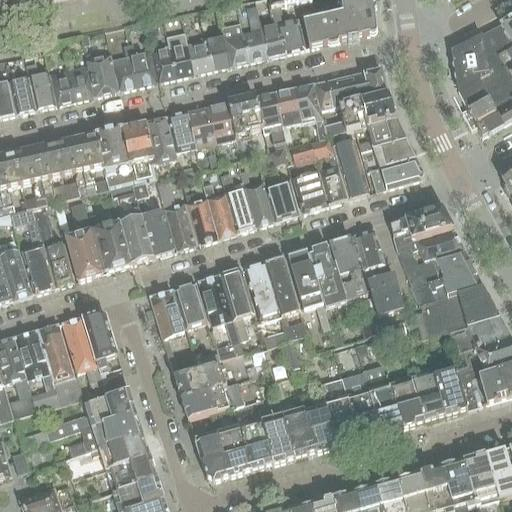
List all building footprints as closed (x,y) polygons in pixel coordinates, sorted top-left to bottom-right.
[(0,0),(0,17),(83,0),(0,0)] [(310,0),(268,0),(271,12),(312,7),(310,0)] [(373,4),(372,0),(336,0),(338,10),(340,9),(373,4)] [(376,34),(373,4),(340,9),(342,18),(347,45),(372,39),(376,34)] [(257,9),(255,10),(267,64),(276,62),(284,60),(285,59),(279,28),(277,22),(261,25),(257,9)] [(242,36),(248,68),(267,64),(255,10),(246,12),(251,34),(242,36)] [(342,18),(320,23),(326,50),(347,45),(342,18)] [(222,31),(224,40),(231,72),(248,68),(242,36),(238,21),(234,22),(236,28),(222,31)] [(496,75),(511,66),(511,64),(511,22),(500,30),(489,36),(492,56),(496,75)] [(309,54),(326,50),(320,23),(303,27),(309,54)] [(298,24),(279,28),(285,59),(300,56),(304,55),(305,55),(298,24)] [(454,76),(492,56),(489,36),(481,40),(454,54),(451,59),(454,76)] [(176,84),(194,80),(187,48),(185,39),(167,42),(169,52),(176,84)] [(81,41),(83,51),(90,49),(88,40),(81,41)] [(224,40),(206,44),(213,76),(214,75),(224,73),(226,73),(230,72),(231,72),(224,40)] [(61,44),(42,48),(44,58),(63,54),(61,44)] [(206,44),(187,48),(194,80),(213,76),(206,44)] [(133,49),(128,50),(138,93),(157,88),(150,56),(135,59),(133,49)] [(110,60),(119,97),(138,93),(128,50),(123,51),(125,62),(112,64),(111,60),(110,60)] [(169,52),(150,56),(157,88),(162,87),(170,85),(176,84),(169,52)] [(458,96),(496,75),(492,56),(454,76),(458,96)] [(96,57),(85,60),(86,66),(87,70),(95,102),(119,97),(110,60),(98,63),(96,57)] [(511,64),(511,66),(496,75),(511,106),(511,64)] [(35,69),(28,71),(37,115),(55,111),(57,111),(50,78),(37,81),(35,69)] [(87,70),(68,74),(76,107),(95,102),(87,70)] [(10,87),(17,120),(37,115),(28,71),(25,72),(27,83),(17,85),(15,74),(6,76),(8,87),(10,87)] [(68,74),(50,78),(57,111),(76,107),(68,74)] [(372,77),(356,81),(362,106),(387,98),(381,75),(372,77)] [(511,125),(511,106),(496,75),(458,96),(458,97),(482,143),(511,125)] [(336,85),(332,86),(339,113),(362,106),(356,81),(336,85)] [(332,86),(314,90),(320,116),(320,117),(339,113),(332,86)] [(0,123),(17,120),(10,87),(8,87),(0,89),(0,123)] [(314,90),(293,95),(301,130),(321,125),(320,117),(320,116),(314,90)] [(289,133),(301,130),(293,95),(274,99),(285,151),(292,149),(289,133)] [(342,127),(325,132),(328,141),(345,137),(363,133),(396,125),(395,124),(387,99),(387,98),(362,106),(339,113),(342,127)] [(255,103),(262,134),(263,139),(271,137),(275,153),(285,151),(274,99),(255,103)] [(245,138),(262,134),(255,103),(228,109),(235,145),(236,144),(240,166),(250,163),(245,142),(245,138)] [(207,114),(215,149),(235,145),(228,109),(207,114)] [(200,116),(186,119),(194,154),(215,149),(207,114),(205,114),(200,116)] [(175,121),(166,123),(175,158),(194,154),(186,119),(182,120),(175,121)] [(145,128),(153,164),(154,164),(155,170),(176,165),(175,158),(166,123),(145,128)] [(366,145),(358,147),(361,157),(405,143),(396,125),(363,133),(366,145)] [(315,128),(320,147),(328,145),(324,126),(315,128)] [(145,128),(120,133),(128,169),(130,169),(132,179),(131,179),(132,187),(151,183),(147,165),(153,164),(145,128)] [(120,133),(96,139),(103,173),(104,172),(104,175),(106,184),(108,192),(132,187),(131,179),(116,182),(114,173),(128,169),(120,133)] [(96,139),(75,144),(86,192),(94,190),(91,175),(103,173),(96,139)] [(405,143),(361,157),(363,166),(376,162),(380,174),(415,163),(406,144),(405,143)] [(86,192),(75,144),(55,148),(62,182),(77,178),(75,184),(75,187),(77,194),(86,192)] [(347,206),(369,200),(354,145),(334,151),(340,170),(337,171),(347,206)] [(328,146),(270,160),(273,173),(287,170),(284,160),(291,158),(295,172),(316,167),(315,164),(332,160),(328,146)] [(55,148),(34,153),(47,210),(67,205),(64,189),(62,182),(55,148)] [(13,157),(20,191),(33,188),(38,212),(47,210),(34,153),(13,157)] [(13,157),(0,160),(0,197),(3,213),(13,211),(9,193),(20,191),(13,157)] [(380,174),(370,176),(376,197),(386,194),(421,185),(424,179),(415,163),(380,174)] [(172,176),(174,184),(186,181),(183,171),(177,172),(178,175),(172,176)] [(317,177),(328,212),(347,206),(337,171),(317,177)] [(243,193),(256,234),(273,228),(264,192),(263,187),(250,191),(246,177),(239,179),(243,193)] [(317,177),(292,184),(303,219),(328,212),(317,177)] [(237,239),(256,234),(243,193),(234,195),(229,178),(220,181),(225,198),(237,239)] [(94,190),(86,192),(88,200),(109,195),(108,192),(106,184),(94,187),(94,188),(95,190),(94,190)] [(176,258),(195,252),(185,210),(173,213),(171,207),(174,206),(167,184),(157,187),(165,215),(176,258)] [(153,264),(174,258),(162,215),(148,219),(144,205),(149,203),(144,185),(131,187),(153,264)] [(299,221),(288,185),(264,192),(273,228),(299,221)] [(75,187),(64,189),(67,205),(88,200),(86,192),(77,194),(75,187)] [(131,187),(112,191),(122,226),(118,227),(131,271),(137,269),(145,267),(153,264),(131,187)] [(218,245),(237,239),(225,198),(214,201),(210,190),(202,192),(206,204),(218,245)] [(185,201),(187,209),(199,251),(218,245),(206,204),(196,207),(193,199),(185,201)] [(25,215),(37,212),(35,203),(24,206),(25,215)] [(3,213),(5,220),(14,217),(13,211),(3,213)] [(55,294),(74,288),(62,250),(54,252),(45,218),(42,219),(41,212),(33,214),(55,294)] [(32,258),(23,260),(35,300),(55,294),(33,214),(0,223),(0,231),(11,231),(12,234),(25,230),(32,258)] [(437,216),(429,219),(390,231),(397,254),(415,248),(454,237),(444,219),(437,216)] [(98,218),(89,220),(93,234),(106,279),(131,271),(118,227),(101,232),(98,218)] [(385,271),(374,235),(352,242),(363,277),(385,271)] [(78,287),(103,279),(89,236),(65,243),(78,287)] [(464,256),(454,237),(415,248),(397,254),(404,272),(464,256)] [(360,278),(363,277),(352,242),(329,249),(347,308),(361,304),(366,321),(406,310),(395,272),(368,280),(374,300),(367,302),(360,278)] [(16,247),(0,251),(0,267),(12,307),(32,301),(20,261),(16,247)] [(306,255),(317,291),(324,315),(347,308),(329,249),(326,249),(311,254),(306,255)] [(324,315),(317,291),(306,255),(287,261),(301,303),(305,320),(317,317),(321,333),(328,332),(324,315)] [(473,274),(464,256),(404,272),(411,291),(473,274)] [(306,338),(300,316),(283,262),(264,268),(287,344),(306,338)] [(0,310),(12,307),(0,267),(0,310)] [(267,350),(287,344),(264,268),(244,274),(261,328),(267,350)] [(419,310),(482,291),(473,274),(411,291),(419,310)] [(243,323),(254,320),(241,275),(220,282),(242,356),(245,356),(241,344),(249,342),(243,323)] [(235,359),(242,356),(220,282),(198,288),(212,332),(226,328),(235,359)] [(186,334),(207,327),(195,289),(174,296),(186,334)] [(459,335),(499,323),(482,291),(419,310),(420,312),(413,314),(422,346),(448,338),(459,335)] [(171,343),(184,339),(171,296),(150,303),(162,345),(164,345),(169,363),(176,361),(171,343)] [(105,321),(99,318),(82,323),(88,345),(110,338),(105,321)] [(82,323),(62,329),(77,379),(86,376),(90,391),(102,387),(103,387),(102,382),(99,372),(97,373),(88,345),(82,323)] [(376,323),(361,327),(365,343),(376,340),(373,331),(378,329),(376,323)] [(453,360),(510,344),(499,323),(459,335),(448,338),(453,360)] [(402,326),(384,331),(387,341),(405,336),(402,326)] [(80,403),(74,383),(58,331),(35,337),(57,410),(80,403)] [(338,335),(331,337),(336,352),(342,349),(338,335)] [(35,337),(14,344),(27,386),(42,382),(46,393),(30,398),(36,416),(57,410),(35,337)] [(110,338),(88,345),(97,373),(99,372),(97,366),(117,360),(110,338)] [(14,344),(0,347),(0,379),(3,391),(5,389),(14,387),(18,402),(30,398),(27,386),(14,344)] [(459,388),(511,370),(511,347),(510,344),(453,360),(457,375),(455,375),(459,388)] [(292,347),(282,350),(289,375),(299,373),(292,347)] [(365,349),(356,351),(359,362),(368,359),(365,349)] [(195,364),(198,371),(208,368),(206,361),(195,364)] [(222,391),(215,370),(174,382),(181,402),(222,391)] [(511,370),(459,388),(467,416),(511,403),(511,370)] [(455,375),(433,382),(444,422),(467,416),(459,388),(455,375)] [(102,387),(105,399),(127,392),(122,376),(102,382),(103,387),(102,387)] [(0,379),(0,425),(13,422),(3,391),(0,379)] [(379,440),(401,434),(389,393),(389,394),(385,380),(364,386),(367,399),(379,440)] [(444,422),(433,382),(410,388),(422,428),(444,422)] [(223,393),(230,414),(245,409),(238,388),(223,393)] [(410,388),(389,393),(401,434),(422,428),(410,388)] [(181,402),(188,425),(229,413),(222,391),(181,402)] [(128,396),(86,409),(89,419),(47,434),(50,444),(80,434),(80,435),(135,418),(128,396)] [(358,446),(379,440),(367,399),(349,405),(348,401),(345,401),(358,446)] [(35,418),(30,401),(9,407),(14,424),(35,418)] [(358,446),(345,401),(324,407),(336,452),(358,446)] [(336,452),(324,407),(302,414),(315,458),(336,452)] [(315,458),(302,414),(281,420),(293,465),(315,458)] [(142,440),(135,418),(80,435),(84,444),(67,450),(72,463),(101,454),(142,440)] [(293,465),(281,420),(260,426),(272,470),(293,465)] [(272,470),(260,426),(238,432),(250,477),(272,470)] [(250,477),(238,432),(216,438),(229,483),(250,477)] [(48,447),(44,435),(20,443),(24,455),(48,447)] [(229,483),(216,438),(194,444),(206,484),(213,487),(229,483)] [(149,462),(142,440),(101,454),(108,475),(149,462)] [(1,446),(0,446),(0,485),(12,482),(1,446)] [(505,455),(485,460),(498,505),(511,501),(511,481),(511,478),(510,473),(505,455)] [(28,476),(23,458),(12,461),(17,480),(28,476)] [(485,460),(462,467),(475,511),(497,505),(485,460)] [(156,484),(149,462),(108,475),(115,497),(156,484)] [(65,464),(56,467),(59,474),(67,471),(65,464)] [(462,467),(440,473),(451,511),(472,511),(475,511),(462,467)] [(451,511),(440,473),(419,479),(427,511),(451,511)] [(427,511),(419,479),(397,485),(404,511),(427,511)] [(143,511),(163,506),(156,484),(115,497),(119,511),(143,511)] [(404,511),(397,485),(375,491),(381,511),(404,511)] [(356,511),(381,511),(375,491),(353,497),(356,511)] [(18,505),(20,511),(56,511),(60,511),(55,493),(18,505)] [(356,511),(353,497),(331,503),(333,511),(356,511)]
